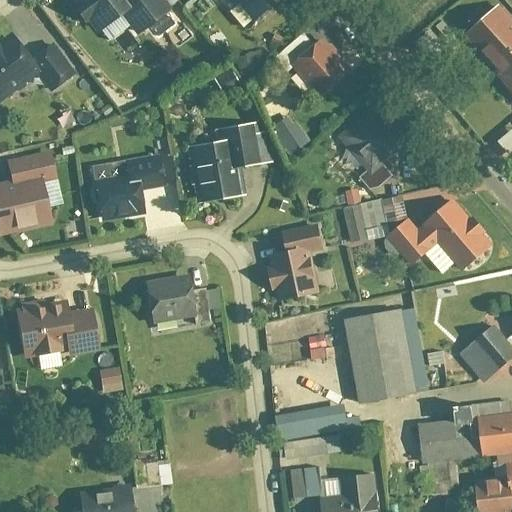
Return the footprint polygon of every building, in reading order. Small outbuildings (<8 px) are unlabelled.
[(61,0),(82,27),(118,0),(61,0)] [(151,0),(118,0),(109,8),(125,29),(156,6),(151,0)] [(258,0),(235,0),(245,12),(258,0)] [(445,7),(438,0),(410,0),(390,18),(409,39),(445,7)] [(511,19),(493,0),(490,0),(460,29),(511,82),(511,19)] [(313,88),(339,65),(312,35),(286,58),(313,88)] [(132,61),(144,53),(136,40),(123,48),(132,61)] [(278,65),(290,54),(278,41),(266,52),(278,65)] [(34,43),(15,58),(39,87),(58,72),(34,43)] [(9,79),(23,69),(3,45),(0,44),(0,89),(2,90),(9,85),(9,79)] [(370,101),(335,132),(364,164),(398,133),(370,101)] [(287,156),(309,146),(296,116),(274,126),(287,156)] [(220,125),(227,163),(251,159),(244,121),(220,125)] [(190,200),(232,193),(222,137),(181,144),(190,200)] [(0,225),(42,216),(32,174),(46,171),(39,141),(0,150),(0,171),(0,173),(0,225)] [(120,158),(124,182),(134,180),(157,175),(152,151),(120,158)] [(386,168),(374,156),(357,173),(369,185),(386,168)] [(96,219),(140,210),(134,180),(124,182),(120,158),(89,164),(92,178),(88,179),(96,219)] [(488,241),(450,195),(406,232),(444,278),(488,241)] [(377,196),(333,205),(339,232),(383,223),(377,196)] [(403,265),(421,250),(396,221),(379,235),(403,265)] [(275,230),(280,251),(316,244),(311,222),(275,230)] [(308,291),(299,247),(261,256),(271,299),(308,291)] [(143,322),(186,315),(182,291),(180,280),(137,287),(143,322)] [(196,288),(182,291),(186,315),(187,325),(202,322),(196,288)] [(58,291),(4,298),(11,344),(58,338),(59,349),(93,345),(87,300),(60,304),(58,291)] [(399,310),(344,320),(361,407),(416,397),(399,310)] [(511,334),(508,338),(494,321),(473,340),(499,370),(511,357),(511,334)] [(106,392),(125,390),(124,369),(104,371),(106,392)] [(452,420),(420,423),(423,456),(508,448),(510,462),(511,461),(511,411),(473,415),(471,402),(451,404),(452,420)] [(352,403),(282,416),(287,442),(357,428),(352,403)] [(294,445),(279,446),(279,461),(295,461),(294,445)] [(511,511),(511,462),(504,463),(504,468),(476,470),(479,511),(511,511)] [(153,465),(154,484),(175,483),(174,464),(153,465)] [(150,465),(124,469),(128,500),(155,496),(150,465)] [(314,467),(298,470),(302,497),(319,495),(314,467)] [(286,472),(290,501),(298,500),(293,471),(286,472)] [(344,499),(317,502),(317,511),(375,511),(372,476),(341,479),(344,499)] [(127,511),(125,498),(65,508),(65,511),(127,511)]
